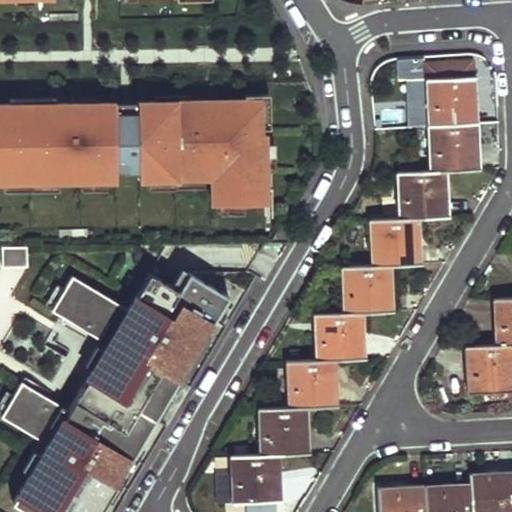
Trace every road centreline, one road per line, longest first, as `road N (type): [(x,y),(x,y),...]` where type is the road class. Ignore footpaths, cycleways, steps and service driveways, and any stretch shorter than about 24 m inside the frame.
road 1 (residential): [(155,511),(342,185),(348,118),(333,42)]
road 2 (residential): [(379,415),(511,179)]
road 3 (residential): [(333,42),(394,21),(511,12)]
road 4 (residential): [(511,430),(408,429),(379,415)]
